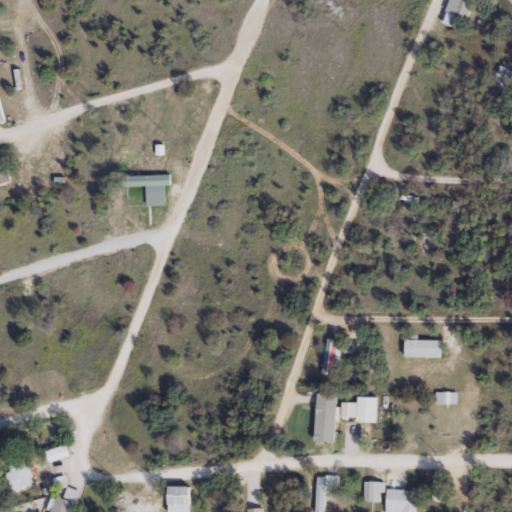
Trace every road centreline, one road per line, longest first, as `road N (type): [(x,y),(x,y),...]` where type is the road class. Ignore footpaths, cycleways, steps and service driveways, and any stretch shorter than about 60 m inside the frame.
road 1 (residential): [(511,463),(263,466),(109,478),(85,471),(82,449),(99,397)]
road 2 (residential): [(263,466),(435,0)]
road 3 (residential): [(99,397),(259,0)]
road 4 (residential): [(0,133),(236,67)]
road 5 (residential): [(312,316),(511,320)]
road 6 (residential): [(0,280),(169,231)]
road 7 (residential): [(511,180),(370,171)]
